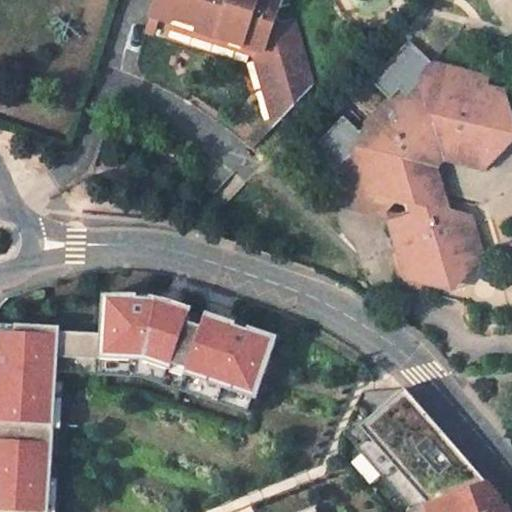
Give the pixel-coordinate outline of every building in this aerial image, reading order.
[(251,45),(267,119),(309,77),(292,19),(281,23),(275,16),(276,9),(287,6),(285,0),(151,0),(147,16),(214,38),(216,33),(251,45)] [(496,80),(437,62),(414,38),(380,71),(395,88),(362,118),(347,102),(320,127),(341,151),(347,183),(359,186),(355,198),(373,204),(391,189),(405,193),(407,207),(385,213),(395,253),(388,255),(392,271),(419,278),(421,287),(456,299),(465,275),(463,271),(480,257),(479,251),(467,214),(436,206),(431,172),(425,170),(423,160),(433,151),(442,154),(443,164),(481,175),(503,157),(497,134),(511,124),(511,123),(504,94),(492,91),(496,80)] [(312,87),(309,77),(267,119),(274,125),(312,87)] [(274,125),(267,119),(248,139),(255,146),(274,125)] [(511,150),(511,124),(497,134),(503,157),(511,150)] [(255,146),(248,139),(244,144),(251,151),(255,146)] [(347,183),(348,196),(355,198),(359,186),(347,183)] [(159,309),(117,305),(99,307),(97,344),(55,342),(54,368),(151,372),(160,375),(158,383),(242,413),(273,345),(204,323),(201,330),(187,326),(191,318),(159,309)] [(0,511),(46,511),(54,368),(55,342),(55,336),(0,333),(0,511)] [(425,505),(485,483),(410,395),(356,432),(425,505)] [(425,505),(356,432),(343,441),(410,511),(425,505)] [(427,511),(494,511),(485,483),(425,505),(427,511)]
